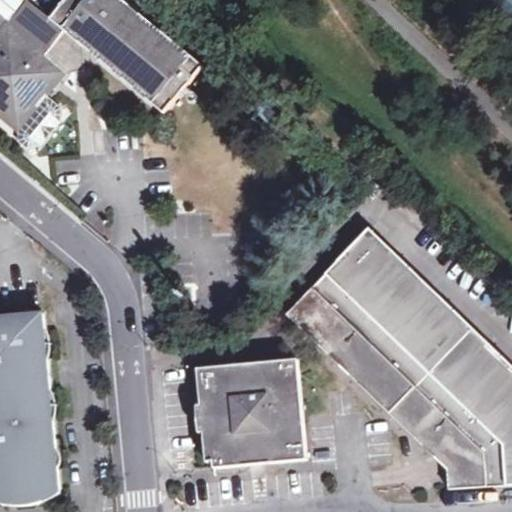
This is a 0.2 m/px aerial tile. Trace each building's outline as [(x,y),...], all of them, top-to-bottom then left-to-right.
[(0,115),(17,129),(19,126),(46,95),(65,72),(69,76),(73,72),(85,71),(83,50),(85,48),(165,114),(205,67),(123,0),(69,0),(52,19),(29,0),(8,24),(0,17),(0,115)] [(62,108),(46,95),(19,126),(19,140),(28,148),(41,145),(62,120),(62,108)] [(450,489),(511,485),(511,366),(371,230),(288,315),(449,470),(450,489)] [(0,315),(0,497),(5,497),(7,505),(14,507),(22,507),(33,506),(42,502),(42,494),(60,492),(57,466),(53,466),(51,452),(56,451),(54,420),(48,420),(46,393),(51,392),(48,357),(43,357),(40,330),(46,329),(44,311),(14,314),(0,315)] [(199,368),(202,406),(205,432),(207,462),(215,461),(216,470),(308,462),(304,415),(300,360),(199,368)]
